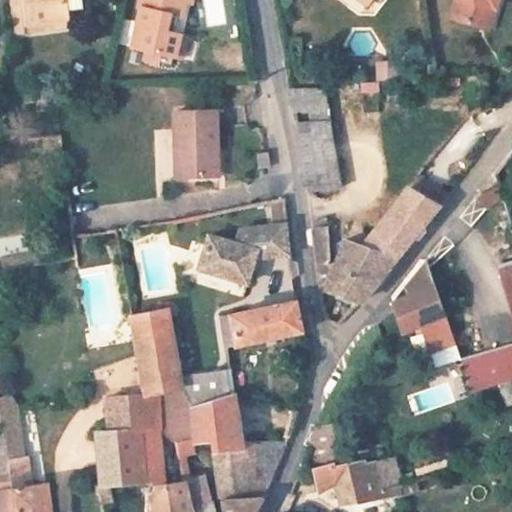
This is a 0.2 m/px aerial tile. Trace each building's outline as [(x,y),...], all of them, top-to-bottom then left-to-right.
[(23,0),(26,27),(67,21),(66,13),(64,0),(23,0)] [(81,11),(79,0),(64,0),(66,13),(81,11)] [(183,61),(192,19),(177,15),(180,1),(193,5),(193,0),(145,0),(143,10),(148,11),(138,50),(183,61)] [(380,3),(375,0),(362,0),(375,9),(380,3)] [(457,0),(451,16),(479,27),(488,8),(497,12),(500,0),(457,0)] [(490,32),(497,12),(488,8),(479,27),(490,32)] [(191,62),(200,22),(192,19),(183,61),(191,62)] [(68,30),(67,21),(26,27),(28,36),(68,30)] [(351,114),(383,112),(381,81),(349,83),(351,114)] [(329,122),(324,88),(290,91),(295,125),(329,122)] [(218,154),(217,116),(173,118),(175,184),(212,183),(212,154),(218,154)] [(340,190),(329,122),(295,125),(306,193),(340,190)] [(220,183),(218,154),(212,154),(212,183),(220,183)] [(269,170),(267,157),(254,159),(256,172),(269,170)] [(360,300),(447,190),(432,179),(423,187),(398,167),(384,187),(388,191),(355,239),(343,236),(327,278),(360,300)] [(500,197),(477,204),(484,215),(504,209),(500,197)] [(273,221),(290,218),(287,200),(270,202),(273,221)] [(253,289),(258,265),(291,259),(285,228),(240,236),(237,249),(210,244),(201,277),(253,289)] [(327,278),(322,231),(310,232),(317,271),(327,278)] [(451,349),(422,259),(407,278),(398,287),(403,299),(391,306),(401,337),(420,329),(429,356),(451,349)] [(511,262),(497,267),(511,320),(511,262)] [(224,352),(306,333),(298,303),(218,321),(224,352)] [(153,478),(145,427),(169,419),(164,392),(171,390),(180,388),(180,387),(166,317),(132,325),(144,402),(110,410),(114,435),(100,441),(107,485),(116,483),(153,478)] [(511,347),(457,367),(467,396),(506,382),(511,381),(511,380),(511,347)] [(192,404),(232,391),(229,375),(180,387),(180,388),(192,404)] [(191,508),(180,439),(171,390),(164,392),(169,419),(145,427),(153,478),(158,484),(154,511),(214,511),(212,502),(191,508)] [(242,436),(232,391),(192,404),(201,436),(216,436),(219,436),(219,445),(242,445),(242,436)] [(333,430),(336,412),(323,417),(313,439),(333,430)] [(259,496),(276,453),(284,432),(242,436),(242,445),(219,445),(224,500),(225,500),(259,496)] [(10,462),(5,438),(0,439),(0,473),(11,472),(10,462)] [(57,511),(54,485),(39,485),(33,456),(10,462),(11,472),(13,489),(17,511),(57,511)] [(394,486),(387,460),(373,461),(380,489),(394,486)] [(380,489),(373,461),(311,471),(316,491),(330,490),(333,506),(395,494),(394,486),(380,489)] [(0,492),(13,489),(11,472),(0,473),(0,492)] [(17,511),(13,489),(0,492),(0,511),(17,511)] [(252,511),(259,496),(225,500),(224,500),(225,511),(252,511)]
